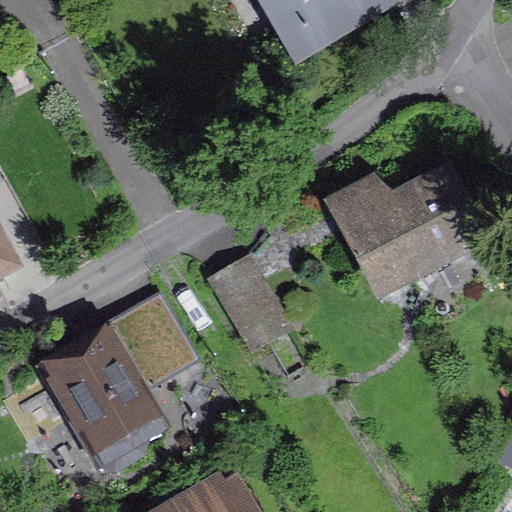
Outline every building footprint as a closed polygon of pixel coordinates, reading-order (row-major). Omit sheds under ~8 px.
[(412,0),(262,0),(318,90),(427,23),(412,0)] [(387,184),(337,214),(390,317),(506,251),(462,174),(403,209),(387,184)] [(0,214),(0,298),(35,281),(0,214)] [(258,265),(211,289),(252,366),(298,342),(258,265)] [(159,303),(49,370),(114,479),(180,439),(153,395),(198,368),(159,303)] [(262,511),(243,478),(183,511),(262,511)]
